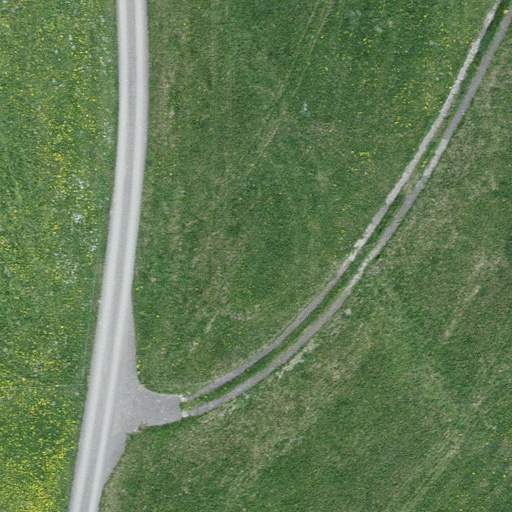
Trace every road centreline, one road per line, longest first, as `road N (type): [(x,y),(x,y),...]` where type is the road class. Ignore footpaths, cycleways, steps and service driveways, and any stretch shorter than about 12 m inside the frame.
road 1 (track): [(104,409),(187,405),(231,389),(287,350),(331,302),(402,194),(508,0)]
road 2 (unclassified): [(133,0),(136,107),(104,409),(84,511)]
